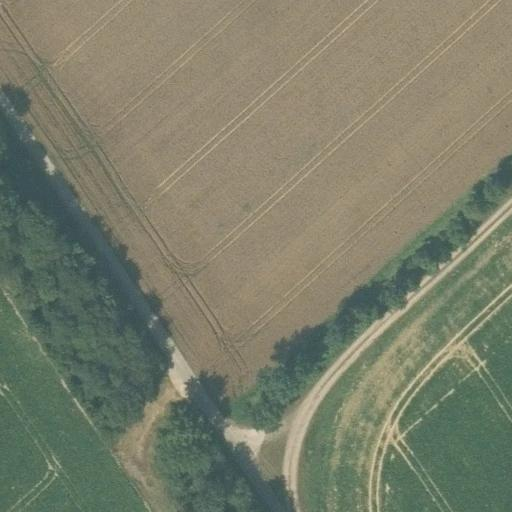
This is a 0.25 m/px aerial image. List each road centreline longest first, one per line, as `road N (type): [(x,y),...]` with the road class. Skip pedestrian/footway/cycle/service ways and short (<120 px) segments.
road 1 (track): [(0,80),(250,453)]
road 2 (track): [(511,210),(250,453)]
